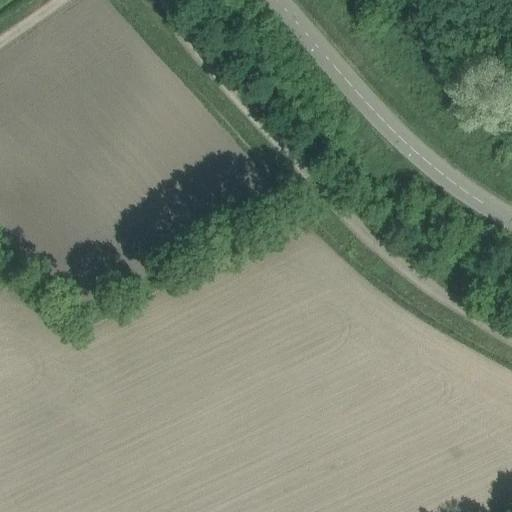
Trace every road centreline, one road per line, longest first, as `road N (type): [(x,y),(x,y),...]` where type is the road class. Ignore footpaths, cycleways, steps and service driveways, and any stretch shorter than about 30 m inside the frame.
road 1 (unclassified): [(511,339),(410,275),(361,230),(181,35),(166,0)]
road 2 (tertiary): [(511,218),(438,172),(381,120),(275,0)]
